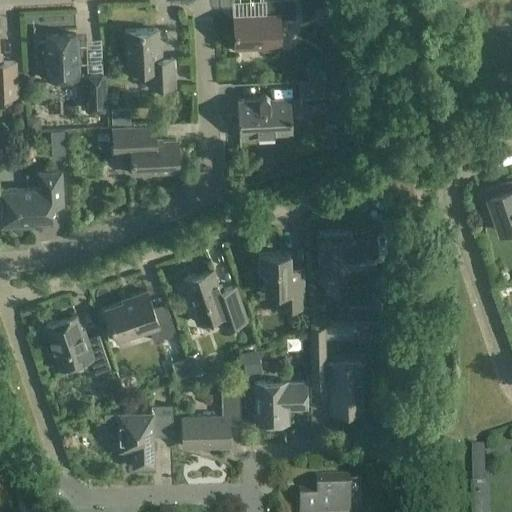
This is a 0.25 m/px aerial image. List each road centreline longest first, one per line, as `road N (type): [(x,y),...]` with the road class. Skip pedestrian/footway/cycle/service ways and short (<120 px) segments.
road 1 (residential): [(7,301),(379,180)]
road 2 (track): [(417,168),(427,511)]
road 3 (residential): [(0,264),(79,252),(202,200),(209,146)]
road 4 (residential): [(132,496),(73,493),(7,301)]
road 5 (residential): [(511,370),(453,191),(467,169),(511,152)]
road 6 (track): [(417,168),(412,0)]
road 7 (residential): [(201,0),(209,146)]
road 8 (residential): [(255,494),(132,496)]
road 9 (residential): [(255,494),(255,454),(337,451)]
